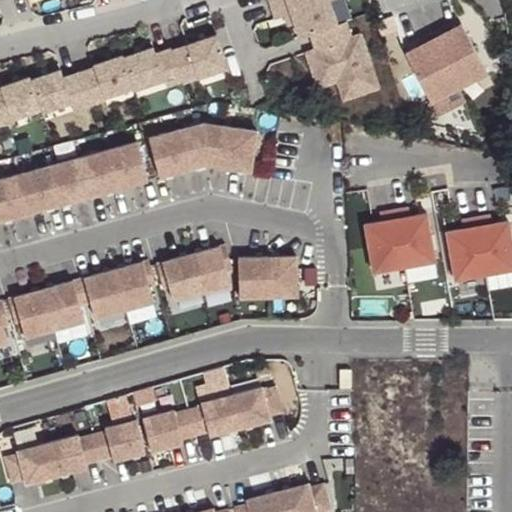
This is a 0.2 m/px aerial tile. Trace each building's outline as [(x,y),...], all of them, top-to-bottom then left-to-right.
[(265,0),(270,17),(280,14),(286,11),(290,22),(294,36),(305,32),(332,23),(324,0),(265,0)] [(283,24),(290,22),(286,11),(280,14),(283,24)] [(177,68),(222,51),(211,18),(165,35),(177,65),(177,68)] [(468,18),(407,45),(438,114),(469,100),(463,86),(492,73),(468,18)] [(337,99),(373,87),(355,32),(346,36),(341,20),(332,23),(305,32),(309,47),(300,50),(308,72),(327,66),(331,80),(337,99)] [(161,71),(177,65),(165,35),(164,33),(149,39),(147,32),(118,44),(128,73),(130,76),(159,65),(161,71)] [(100,85),(128,73),(118,44),(117,42),(87,52),(88,55),(73,61),(85,92),(100,87),(100,85)] [(70,98),(85,92),(73,61),(58,66),(55,58),(26,70),(37,99),(38,102),(67,91),(70,98)] [(312,87),(331,80),(327,66),(308,72),(312,87)] [(8,110),(37,99),(26,70),(24,67),(0,75),(0,114),(8,112),(8,110)] [(202,123),(0,178),(0,226),(203,169),(252,181),(260,131),(202,123)] [(427,215),(361,226),(371,278),(447,263),(451,284),(511,274),(511,254),(506,221),(433,234),(427,215)] [(151,261),(0,302),(0,348),(93,322),(97,334),(159,316),(150,291),(165,287),(172,316),(204,308),(200,296),(236,287),(238,305),(299,303),(298,261),(232,263),(226,248),(154,269),(151,261)] [(352,370),(339,370),(339,390),(352,390),(352,370)] [(231,378),(202,385),(205,394),(233,387),(231,378)] [(277,387),(4,457),(13,495),(86,476),(83,470),(112,461),(114,470),(185,452),(183,443),(208,438),(210,445),(272,430),(270,422),(286,419),(277,387)] [(333,511),(326,484),(214,511),(333,511)]
